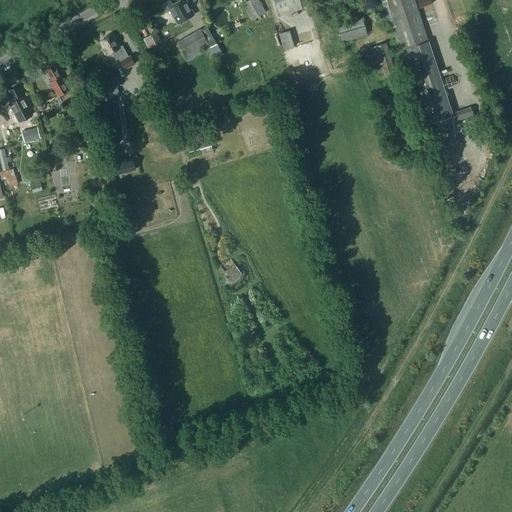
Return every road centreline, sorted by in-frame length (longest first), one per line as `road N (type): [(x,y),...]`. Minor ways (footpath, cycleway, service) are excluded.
road 1 (trunk): [(511,241),(353,511)]
road 2 (trunk): [(377,511),(511,284)]
road 3 (tertiary): [(0,64),(114,0)]
